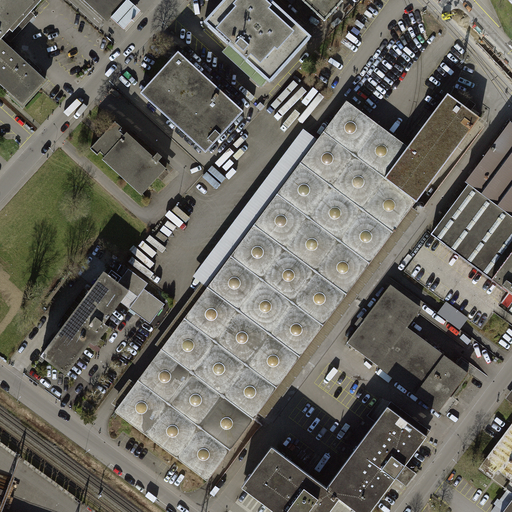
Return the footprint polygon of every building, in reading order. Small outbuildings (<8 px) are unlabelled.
[(43,2),(41,0),(0,0),(0,39),(5,44),(43,2)] [(80,0),(104,21),(108,17),(123,0),(80,0)] [(139,9),(128,0),(123,0),(108,17),(122,29),(139,9)] [(309,39),(267,0),(225,0),(204,24),(268,83),(309,39)] [(344,0),(300,0),(324,22),(344,0)] [(5,44),(0,39),(0,84),(24,106),(46,81),(5,44)] [(243,112),(178,54),(141,94),(206,153),(243,112)] [(481,116),(447,91),(408,145),(384,178),(416,201),(481,116)] [(346,100),(114,412),(207,482),(416,201),(384,178),(408,145),(404,142),(402,140),(346,100)] [(166,168),(115,122),(90,150),(141,196),(166,168)] [(466,182),(468,184),(431,234),(431,235),(404,271),(446,302),(468,318),(482,329),(496,309),(509,292),(511,294),(511,123),(510,122),(466,182)] [(129,268),(118,283),(129,291),(137,297),(129,308),(150,324),(165,305),(145,289),(149,284),(129,268)] [(104,272),(40,357),(66,376),(91,343),(95,346),(98,343),(110,327),(105,323),(129,291),(118,283),(104,272)] [(422,310),(390,287),(347,345),(445,417),(457,401),(451,397),(455,392),(469,374),(408,329),(422,310)] [(438,313),(460,329),(468,318),(446,302),(438,313)] [(271,450),(242,488),(273,511),(371,511),(427,438),(387,408),(326,490),(271,450)] [(511,499),(502,511),(511,511),(511,423),(478,468),(493,479),(498,472),(511,482),(511,499)]
